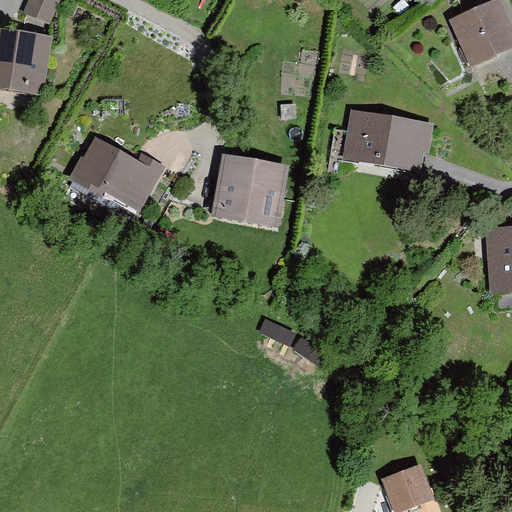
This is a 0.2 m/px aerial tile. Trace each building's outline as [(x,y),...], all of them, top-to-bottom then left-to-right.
[(61,0),(28,0),(23,13),(51,25),(61,0)] [(511,31),(499,2),(449,24),(470,73),(511,55),(511,31)] [(53,36),(0,28),(0,89),(44,96),(53,36)] [(434,123),(353,110),(345,160),(426,173),(434,123)] [(163,172),(96,139),(76,180),(142,213),(163,172)] [(291,165),(223,154),(213,217),(280,228),(291,165)] [(511,230),(484,233),(490,299),(511,296),(511,230)] [(266,319),(260,333),(291,346),(297,333),(266,319)] [(302,337),(293,350),(321,368),(330,356),(302,337)] [(421,468),(383,483),(393,511),(415,511),(435,505),(432,496),(421,468)] [(441,511),(435,495),(432,496),(435,505),(415,511),(441,511)]
